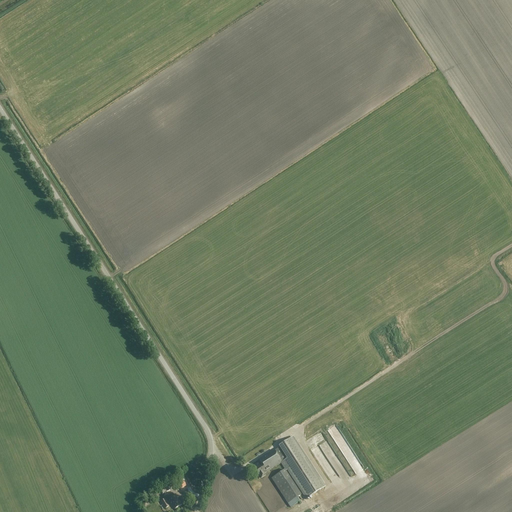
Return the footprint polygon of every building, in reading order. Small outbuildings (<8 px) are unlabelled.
[(328,438),(337,433),(333,425),(323,430),(328,438)] [(325,487),(292,437),(279,446),(280,447),(275,451),(274,450),(259,460),(261,463),(254,468),(259,476),(259,475),(261,478),(266,475),(264,473),(281,463),(286,470),(288,469),(307,499),(325,487)] [(324,451),(331,446),(327,440),(320,445),(324,451)] [(302,496),(285,470),(272,479),(289,504),(302,496)] [(185,485),(180,476),(173,480),(176,484),(177,483),(180,488),(185,485)] [(171,490),(168,485),(160,490),(163,494),(171,490)] [(337,496),(341,502),(346,500),(342,493),(337,496)] [(179,499),(176,495),(168,499),(171,504),(172,504),(174,509),(182,505),(178,499),(179,499)] [(166,501),(165,498),(160,501),(165,509),(169,506),(166,501)]
